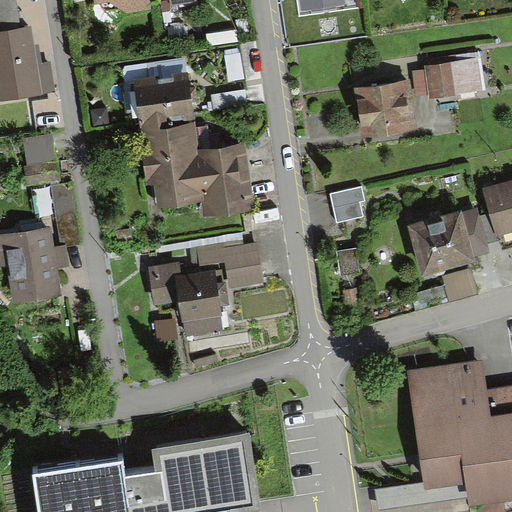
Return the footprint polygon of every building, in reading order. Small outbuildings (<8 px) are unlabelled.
[(17,0),(0,0),(0,99),(56,90),(51,62),(44,63),(41,45),(36,46),(33,27),(22,29),(17,0)] [(151,0),(95,0),(96,3),(109,1),(126,14),(153,9),(151,0)] [(298,0),(300,11),(346,5),(345,2),(358,0),(298,0)] [(426,69),(412,70),(416,97),(429,95),(430,99),(484,91),(479,58),(425,66),(426,69)] [(189,69),(135,77),(147,156),(144,158),(148,184),(156,183),(159,206),(203,200),(205,215),(254,208),(245,142),(201,148),(189,69)] [(408,81),(357,88),(363,136),(376,135),(376,137),(415,132),(408,81)] [(52,134),(25,138),(29,165),(25,166),(28,185),(59,180),(52,134)] [(511,230),(511,181),(496,185),(483,188),(489,213),(495,235),(511,230)] [(71,184),(52,186),(61,247),(80,244),(71,184)] [(362,186),(331,193),(338,222),(362,217),(359,202),(366,201),(362,186)] [(461,210),(409,227),(423,277),(477,261),(475,255),(490,251),(488,243),(480,216),(477,208),(462,213),(461,210)] [(495,235),(489,213),(480,216),(488,243),(497,240),(495,235)] [(51,227),(0,235),(0,266),(8,265),(14,303),(62,295),(57,267),(68,265),(65,247),(54,249),(51,227)] [(258,244),(224,249),(230,288),(264,283),(258,244)] [(224,245),(197,249),(199,265),(225,261),(224,245)] [(179,263),(150,266),(155,304),(182,301),(187,334),(225,329),(222,309),(229,309),(225,281),(217,282),(215,271),(181,276),(179,263)] [(478,294),(471,268),(443,276),(450,301),(478,294)] [(173,319),(155,321),(157,340),(175,338),(173,319)] [(470,361),(405,371),(419,458),(423,489),(451,485),(466,483),(469,507),(511,500),(511,386),(503,387),(489,389),(484,359),(470,361)] [(117,457),(40,464),(44,511),(257,511),(249,429),(151,438),(157,498),(121,501),(117,457)]
